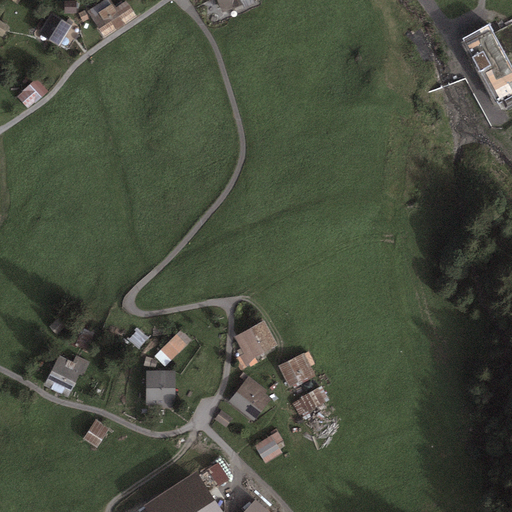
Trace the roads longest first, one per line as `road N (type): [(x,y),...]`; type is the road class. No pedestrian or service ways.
road 1 (residential): [(169,0),(88,55),(0,134)]
road 2 (track): [(230,302),(261,302),(282,339),(275,386),(288,411)]
road 3 (track): [(109,511),(111,502),(185,453),(202,420)]
road 4 (track): [(202,420),(296,511)]
